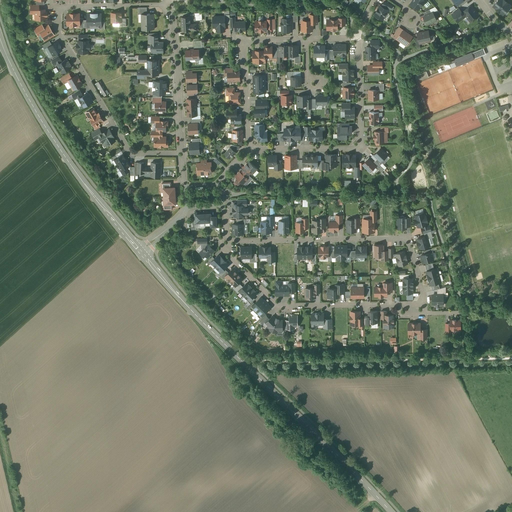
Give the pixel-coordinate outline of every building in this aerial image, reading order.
[(418,11),(421,6),(412,0),(409,5),(418,11)] [(497,0),(493,6),(503,15),(511,6),(504,0),(503,0),(497,0)] [(390,7),(383,3),(381,8),(386,10),(388,11),(390,7)] [(462,12),(459,8),(450,14),(456,22),(464,17),(469,23),(478,16),(470,6),(462,12)] [(381,8),(379,7),(373,18),(381,21),(386,10),(381,8)] [(44,12),(44,10),(34,10),(35,16),(36,16),(36,21),(41,21),(41,19),(45,19),(45,17),(46,16),(46,12),(44,12)] [(121,12),(109,12),(109,23),(122,22),(121,12)] [(101,14),(94,14),(94,26),(99,26),(99,28),(102,28),(101,14)] [(145,14),(140,14),(140,30),(152,30),(152,14),(145,14)] [(430,14),(423,18),(426,26),(436,22),(432,14),(430,14)] [(309,21),(301,21),(301,32),(312,32),(311,24),(317,24),(317,15),(309,15),(309,21)] [(213,17),(213,27),(217,27),(217,31),(224,31),(224,27),(225,27),(225,24),(225,16),(224,16),(213,17)] [(188,18),(180,18),(181,32),(195,31),(194,24),(189,25),(188,18)] [(275,18),(252,19),(252,34),(266,34),(266,30),(275,30),(275,18)] [(341,18),(323,19),(324,32),(337,31),(337,27),(341,27),(341,18)] [(235,27),(235,31),(238,31),(242,31),(245,31),(245,22),(235,22),(235,27)] [(48,26),(39,31),(42,36),(44,38),(43,38),(44,40),(53,35),(48,26)] [(397,29),(392,37),(395,39),(401,32),(397,29)] [(411,37),(402,30),(401,32),(395,39),(405,46),(411,37)] [(427,32),(414,35),(417,45),(430,42),(427,32)] [(156,34),(146,34),(147,53),(163,53),(163,42),(156,42),(156,34)] [(86,39),(80,39),(80,41),(78,41),(78,44),(77,44),(77,49),(78,49),(78,52),(88,52),(88,49),(89,49),(89,44),(86,44),(86,39)] [(369,47),(365,47),(365,60),(374,59),(374,50),(379,50),(378,41),(369,41),(369,47)] [(56,42),(48,47),(53,56),(61,50),(60,48),(61,47),(59,44),(58,44),(56,42)] [(297,43),(287,44),(287,61),(294,61),(294,64),(301,64),(301,53),(297,54),(297,43)] [(276,61),(287,61),(287,44),(275,44),(276,61)] [(325,45),(311,45),(311,60),(325,59),(325,45)] [(345,45),(327,45),(328,60),(334,60),(334,56),(346,56),(345,45)] [(271,47),(262,47),(262,49),(263,59),(272,58),(271,47)] [(197,50),(184,51),(184,61),(198,60),(197,50)] [(470,53),(447,62),(450,70),(475,60),(474,58),(479,55),(476,50),(470,53)] [(146,70),(134,70),(134,81),(148,80),(148,77),(157,77),(156,59),(147,59),(146,56),(135,56),(135,63),(145,63),(146,70)] [(66,59),(62,62),(61,61),(57,64),(63,73),(64,72),(64,73),(67,71),(66,71),(71,68),(66,59)] [(371,67),(367,67),(367,75),(377,75),(377,70),(381,70),(381,63),(371,63),(371,67)] [(348,64),(339,65),(339,71),(342,71),(342,81),(353,80),(352,69),(348,69),(348,64)] [(233,68),(223,68),(223,82),(240,82),(239,71),(233,71),(233,68)] [(198,70),(183,71),(184,83),(199,81),(198,70)] [(301,71),(285,71),(285,87),(301,87),(301,71)] [(264,74),(251,74),(252,93),(265,93),(264,74)] [(76,76),(68,80),(70,83),(73,90),(76,88),(82,85),(80,81),(81,81),(79,78),(77,75),(76,76)] [(163,79),(150,80),(150,95),(163,95),(163,79)] [(108,93),(106,90),(105,91),(98,81),(93,84),(103,97),(108,93)] [(199,83),(184,84),(185,96),(200,95),(199,83)] [(349,87),(342,87),(342,98),(352,98),(352,87),(349,87)] [(234,88),(225,88),(226,96),(229,96),(229,104),(239,103),(239,93),(234,93),(234,88)] [(376,90),(367,90),(367,100),(376,100),(376,90)] [(292,91),(278,91),(278,106),(292,106),(292,91)] [(88,93),(82,96),(82,95),(78,97),(84,107),(85,107),(88,105),(88,104),(93,102),(88,93)] [(306,95),(295,95),(295,107),(306,107),(306,95)] [(327,95),(313,95),(313,106),(327,105),(327,95)] [(165,97),(152,98),(152,112),(166,111),(165,97)] [(184,97),(184,106),(196,106),(196,97),(184,97)] [(255,100),(255,108),(263,107),(266,107),(265,100),(255,100)] [(349,108),(348,104),(341,104),(341,111),(344,111),(344,119),(353,119),(353,108),(349,108)] [(184,106),(184,116),(196,115),(196,106),(184,106)] [(264,117),(263,107),(255,108),(253,108),(253,117),(264,117)] [(235,111),(226,111),(227,118),(230,118),(230,124),(239,124),(239,116),(235,116),(235,111)] [(373,113),(368,113),(368,125),(378,124),(377,112),(373,113)] [(96,113),(89,117),(91,121),(95,126),(103,121),(98,113),(97,114),(96,113)] [(152,124),(152,131),(162,131),(167,131),(167,119),(161,120),(161,115),(148,115),(148,124),(152,124)] [(199,121),(185,122),(186,136),(200,135),(199,121)] [(263,125),(254,125),(254,138),(259,142),(266,142),(266,133),(263,133),(263,125)] [(347,125),(334,126),(334,142),(348,141),(347,125)] [(292,142),(291,127),(282,127),(282,142),(292,142)] [(301,142),(301,127),(291,127),(292,142),(301,142)] [(109,129),(104,132),(99,135),(103,143),(102,143),(104,147),(105,147),(108,145),(112,143),(111,141),(114,139),(113,137),(109,129)] [(242,129),(229,129),(230,142),(242,142),(242,129)] [(307,129),(307,141),(322,141),(322,129),(307,129)] [(162,136),(162,131),(152,131),(148,131),(148,138),(151,138),(151,148),(168,147),(168,136),(162,136)] [(382,131),(372,131),(372,144),(382,144),(382,131)] [(201,143),(186,144),(187,158),(202,157),(201,143)] [(229,146),(219,156),(226,162),(235,152),(229,146)] [(380,148),(371,156),(379,164),(388,156),(380,148)] [(122,151),(110,159),(119,173),(130,165),(122,151)] [(296,154),(282,154),(283,170),(297,169),(296,154)] [(309,168),(308,154),(300,154),(301,168),(309,168)] [(317,168),(316,154),(308,154),(309,168),(317,168)] [(354,154),(342,154),(342,167),(355,167),(354,154)] [(336,155),(324,155),(324,161),(323,161),(323,169),(330,169),(330,167),(336,167),(336,155)] [(275,156),(267,156),(267,167),(273,167),(274,170),(279,170),(279,162),(275,163),(275,156)] [(368,157),(360,165),(369,174),(377,166),(368,157)] [(247,160),(240,168),(250,177),(257,168),(247,160)] [(162,162),(147,162),(147,166),(141,165),(141,162),(133,161),(132,177),(138,177),(138,174),(144,174),(144,178),(161,179),(162,162)] [(210,162),(200,163),(202,177),(211,176),(210,162)] [(199,163),(193,164),(195,178),(202,177),(200,163),(199,163)] [(240,168),(232,177),(242,185),(250,177),(240,168)] [(160,197),(174,196),(174,186),(170,187),(170,182),(159,183),(160,197)] [(174,196),(160,197),(161,211),(173,210),(172,205),(175,205),(174,196)] [(235,204),(230,204),(230,219),(240,219),(240,216),(247,216),(247,200),(235,200),(235,204)] [(369,219),(361,219),(362,233),(371,233),(371,223),(376,223),(375,211),(369,212),(369,219)] [(211,223),(210,212),(202,213),(203,223),(211,223)] [(203,223),(202,213),(194,213),(195,224),(203,223)] [(426,229),(422,213),(413,215),(414,220),(412,220),(413,226),(416,226),(416,228),(420,227),(421,230),(426,229)] [(334,221),(327,221),(327,232),(338,232),(338,225),(342,225),(341,216),(334,216),(334,221)] [(267,221),(260,221),(260,233),(269,232),(269,225),(273,225),(273,217),(267,217),(267,221)] [(345,221),(345,232),(353,231),(353,228),(358,227),(358,217),(351,218),(352,221),(345,221)] [(404,217),(395,218),(395,230),(404,230),(404,217)] [(301,223),(294,223),(294,233),(302,233),(302,229),(307,229),(307,219),(301,219),(301,223)] [(317,221),(311,221),(311,233),(320,233),(320,229),(324,229),(324,219),(317,219),(317,221)] [(289,221),(277,220),(277,233),(289,233),(289,221)] [(244,223),(231,224),(231,235),(244,235),(244,223)] [(425,237),(414,240),(417,251),(428,248),(425,237)] [(205,255),(207,257),(214,250),(208,244),(208,245),(207,244),(206,243),(201,243),(201,248),(203,250),(200,253),(203,256),(205,255)] [(328,246),(316,246),(316,259),(329,259),(328,246)] [(382,246),(372,246),(372,258),(379,258),(379,261),(387,261),(387,251),(383,251),(382,246)] [(366,247),(355,247),(355,252),(355,258),(366,258),(366,247)] [(249,258),(250,258),(250,254),(250,248),(239,249),(240,259),(249,258)] [(269,248),(258,248),(258,258),(267,258),(267,262),(274,262),(274,253),(269,253),(269,248)] [(405,250),(393,254),(397,267),(409,263),(405,250)] [(430,252),(418,255),(421,265),(433,261),(430,252)] [(211,262),(216,267),(223,260),(218,255),(211,262)] [(216,267),(221,272),(228,265),(223,260),(216,267)] [(423,271),(426,279),(437,276),(435,268),(423,271)] [(237,274),(233,269),(225,276),(230,281),(237,274)] [(242,279),(237,274),(230,281),(235,286),(242,279)] [(426,279),(428,286),(439,283),(437,276),(426,279)] [(412,277),(400,278),(401,286),(412,285),(412,277)] [(279,281),(275,281),(275,296),(288,296),(288,292),(293,292),(293,283),(286,283),(286,288),(279,288),(279,281)] [(251,288),(246,283),(239,291),(244,296),(251,288)] [(383,287),(373,287),(373,297),(387,297),(386,292),(390,292),(390,283),(383,283),(383,287)] [(312,289),(304,289),(304,299),(313,299),(313,294),(319,294),(319,285),(312,285),(312,289)] [(335,290),(327,290),(327,298),(336,298),(336,294),(341,294),(341,285),(335,286),(335,290)] [(412,285),(401,286),(401,294),(412,293),(412,285)] [(256,293),(251,288),(244,296),(249,300),(256,293)] [(444,293),(429,293),(429,307),(444,306),(444,293)] [(256,312),(265,302),(260,297),(250,308),(252,310),(253,310),(256,312)] [(270,307),(265,302),(256,312),(258,315),(257,316),(260,318),(270,307)] [(377,310),(365,311),(365,324),(377,324),(377,310)] [(386,311),(379,311),(379,324),(382,324),(382,329),(394,329),(394,314),(386,314),(386,311)] [(362,312),(348,312),(348,327),(362,328),(362,312)] [(324,314),(311,314),(311,329),(315,329),(314,325),(323,325),(323,330),(331,330),(331,320),(324,320),(324,314)] [(294,329),(294,326),(298,326),(298,315),(289,316),(289,320),(289,329),(294,329)] [(262,320),(261,322),(265,327),(267,325),(265,323),(269,319),(266,316),(262,320)] [(273,331),(277,320),(272,316),(269,319),(265,323),(267,325),(269,327),(269,329),(273,331)] [(448,322),(444,322),(444,333),(450,333),(450,331),(460,330),(460,318),(448,319),(448,322)] [(282,326),(282,320),(277,320),(273,331),(277,332),(278,331),(282,331),(282,326)] [(420,321),(406,322),(406,335),(415,335),(415,340),(424,339),(424,328),(421,328),(420,321)]
